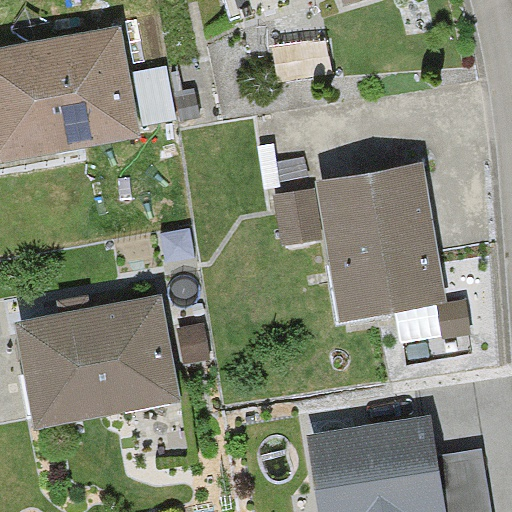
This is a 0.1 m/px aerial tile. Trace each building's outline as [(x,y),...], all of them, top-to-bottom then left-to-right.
[(267,0),(269,3),(279,0),(340,0),(343,9),(372,0),(267,0)] [(127,36),(0,52),(0,165),(142,146),(127,36)] [(437,304),(421,170),(271,188),(277,244),(325,238),(334,316),(437,304)] [(37,427),(181,402),(162,297),(19,323),(37,427)] [(452,511),(446,425),(311,436),(316,511),(452,511)]
